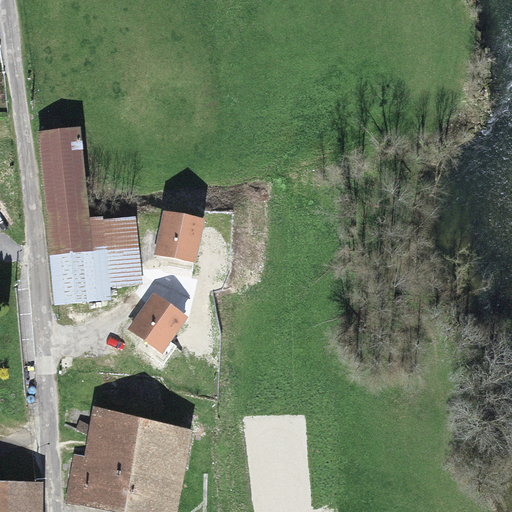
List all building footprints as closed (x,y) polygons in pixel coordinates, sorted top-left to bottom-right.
[(90,133),(46,138),(62,311),(119,306),(117,292),(150,289),(143,221),(99,226),(90,133)] [(217,225),(173,215),(163,260),(207,270),(217,225)] [(198,322),(160,296),(135,332),(172,358),(198,322)] [(176,511),(193,433),(100,414),(90,460),(81,458),(72,501),(71,505),(83,507),(84,503),(125,511),(126,511),(176,511)] [(35,511),(37,484),(0,482),(0,511),(35,511)]
